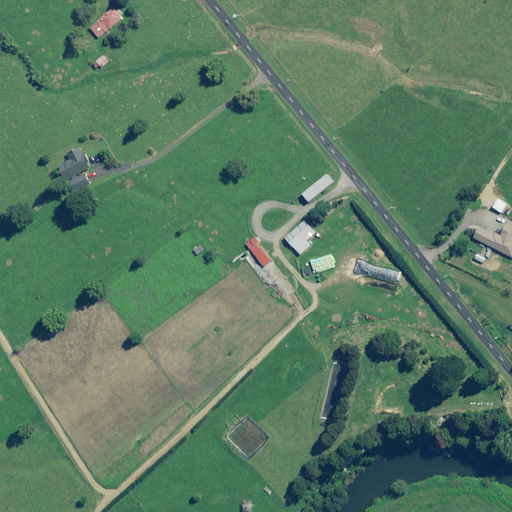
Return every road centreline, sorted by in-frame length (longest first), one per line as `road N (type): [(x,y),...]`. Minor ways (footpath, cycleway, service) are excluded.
road 1 (unclassified): [(209,0),(511,371)]
road 2 (track): [(353,177),(293,213),(279,233),(279,251),(312,299),(308,308),(102,500)]
road 3 (track): [(102,500),(0,338)]
